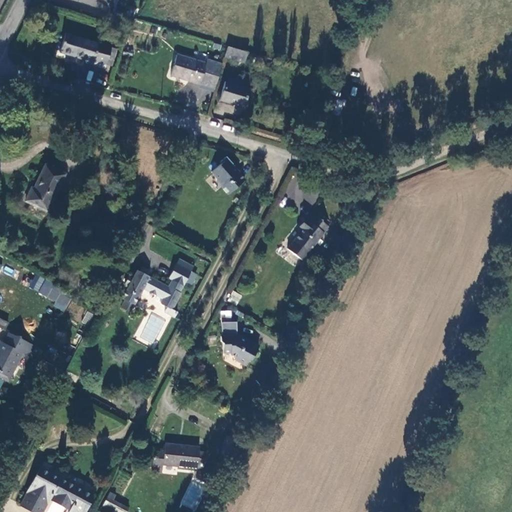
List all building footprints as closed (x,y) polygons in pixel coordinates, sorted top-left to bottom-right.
[(111,46),(65,33),(59,53),(105,66),(111,46)] [(206,63),(177,54),(169,79),(213,93),(222,64),(207,59),(206,63)] [(243,108),(249,88),(225,82),(219,102),(243,108)] [(246,178),(227,158),(213,171),(232,191),(246,178)] [(48,214),(64,176),(44,167),(34,189),(30,187),(23,203),(48,214)] [(283,169),(281,202),(317,204),(318,188),(309,188),(310,170),(283,169)] [(302,231),(288,250),(302,260),(328,226),(314,216),(310,221),(306,218),(298,229),(302,231)] [(172,311),(194,267),(180,260),(169,280),(171,281),(168,286),(137,270),(121,300),(124,301),(121,307),(129,311),(132,306),(135,307),(143,290),(161,300),(159,304),(172,311)] [(65,312),(73,294),(34,276),(29,288),(56,301),(53,307),(65,312)] [(232,290),(228,300),(237,305),(242,295),(232,290)] [(88,325),(93,314),(87,311),(81,322),(88,325)] [(0,326),(5,329),(9,322),(0,318),(0,326)] [(221,353),(229,353),(248,364),(259,346),(237,334),(237,323),(221,323),(221,353)] [(33,347),(12,336),(7,347),(0,343),(0,378),(9,383),(23,354),(28,357),(33,347)] [(214,458),(231,467),(243,443),(227,435),(214,458)] [(196,468),(198,448),(164,444),(164,454),(153,453),(151,474),(163,475),(163,465),(196,468)] [(85,511),(94,497),(40,467),(18,505),(30,511),(42,511),(49,499),(54,504),(69,510),(67,511),(85,511)] [(190,480),(181,505),(195,510),(204,485),(190,480)] [(113,499),(116,495),(109,491),(101,508),(108,511),(126,511),(129,507),(113,499)]
